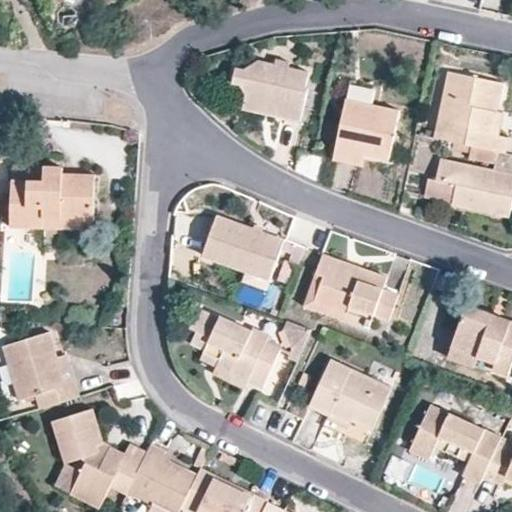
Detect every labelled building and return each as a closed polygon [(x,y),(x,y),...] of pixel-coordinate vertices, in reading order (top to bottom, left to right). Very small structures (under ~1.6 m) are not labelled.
[(244,111),(263,116),(264,108),(278,111),(278,119),(302,125),(309,91),(307,90),(310,76),(290,71),(291,66),(277,62),(275,68),(261,65),(246,74),(236,71),(234,86),(243,89),(247,96),(244,111)] [(496,151),(504,152),(507,137),(497,135),(490,134),(495,110),(501,82),(449,71),(434,138),(436,138),(496,151)] [(354,88),(350,102),(375,108),(378,93),(354,88)] [(347,102),(336,149),(366,156),(390,161),(401,114),(375,108),(350,102),(347,102)] [(264,108),(263,116),(278,119),(278,111),(264,108)] [(503,111),(495,110),(490,134),(497,135),(503,111)] [(366,156),(336,149),(334,160),(363,167),(366,156)] [(509,215),(511,198),(511,153),(504,152),(496,151),(492,169),(439,158),(435,178),(456,183),(452,202),(452,203),(509,215)] [(64,167),(14,165),(13,195),(12,210),(12,218),(28,218),(28,226),(44,226),(45,217),(94,218),(96,182),(79,181),(81,174),(64,174),(64,167)] [(96,175),(81,174),(79,181),(96,182),(96,175)] [(426,196),(452,202),(456,183),(435,178),(430,177),(426,196)] [(12,210),(13,195),(2,194),(3,210),(12,210)] [(248,271),(271,279),(285,240),(219,216),(204,255),(248,271)] [(45,217),(44,226),(94,228),(94,218),(45,217)] [(388,276),(322,253),(304,302),(368,327),(372,318),(389,325),(400,295),(384,289),(388,276)] [(266,293),(271,279),(248,271),(243,284),(266,293)] [(511,322),(471,307),(456,348),(499,365),(495,374),(511,380),(511,376),(511,322)] [(206,350),(206,351),(221,359),(218,366),(250,381),(263,387),(281,348),(267,341),(270,334),(256,328),(254,330),(222,316),(220,318),(201,309),(192,328),(197,330),(192,343),(206,350)] [(303,345),(309,330),(290,322),(284,337),(303,345)] [(38,398),(42,410),(80,398),(76,383),(65,386),(57,361),(48,334),(5,348),(23,403),(38,398)] [(499,365),(456,348),(452,358),(495,374),(499,365)] [(221,359),(206,351),(202,358),(218,366),(221,359)] [(65,386),(76,383),(67,358),(57,361),(65,386)] [(393,387),(333,359),(312,405),(351,424),(354,418),(374,428),(393,387)] [(250,381),(218,366),(215,374),(246,389),(250,381)] [(465,474),(481,482),(485,475),(501,439),(502,437),(433,405),(411,451),(430,459),(437,445),(442,435),(475,450),(471,460),(465,474)] [(129,490),(148,451),(131,442),(125,453),(105,442),(94,408),(55,420),(68,457),(84,452),(86,459),(72,488),(101,504),(111,482),(128,492),(129,490)] [(437,445),(471,460),(475,450),(442,435),(437,445)] [(511,444),(501,439),(485,475),(503,484),(505,480),(511,483),(511,444)] [(167,450),(152,443),(148,451),(129,490),(152,502),(158,505),(172,511),(179,511),(183,506),(199,474),(165,456),(167,450)] [(72,488),(86,459),(84,452),(68,457),(56,481),(72,488)] [(202,468),(199,474),(183,506),(195,511),(263,511),(269,501),(202,468)] [(290,511),(269,501),(263,511),(290,511)] [(172,511),(158,505),(152,502),(146,511),(172,511)]
